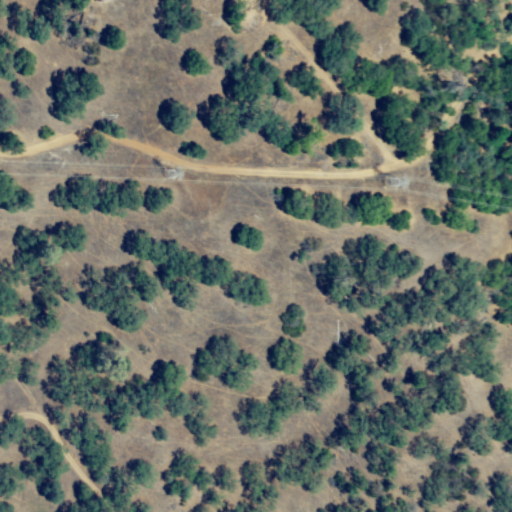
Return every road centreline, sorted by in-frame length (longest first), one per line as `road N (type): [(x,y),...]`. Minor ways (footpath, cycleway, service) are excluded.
road 1 (residential): [(511,140),(476,132),(441,139),(401,168),(349,179),(181,166),(109,138),(0,153)]
road 2 (residential): [(270,0),(308,55),(354,98),(369,122),(380,172)]
